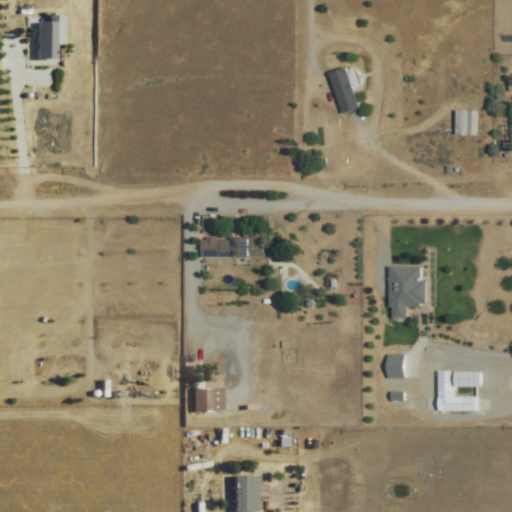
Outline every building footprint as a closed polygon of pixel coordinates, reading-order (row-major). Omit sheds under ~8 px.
[(54,21),(35,21),(35,59),(54,59),(54,21)] [(342,114),(359,108),(345,67),(329,73),(342,114)] [(476,136),(476,111),(455,111),(455,136),(476,136)] [(255,258),(255,239),(199,239),(199,258),(255,258)] [(424,307),(424,281),(419,281),(419,268),(387,268),(387,320),(405,320),(405,307),(424,307)] [(403,356),(386,356),(386,379),(403,379),(403,356)] [(71,376),(71,368),(48,368),(48,376),(71,376)] [(436,413),(476,413),(476,397),(451,397),(452,389),(479,389),(479,372),(436,372),(436,413)] [(220,413),(220,390),(190,390),(190,413),(220,413)] [(230,510),(254,510),(254,474),(230,474),(230,510)]
